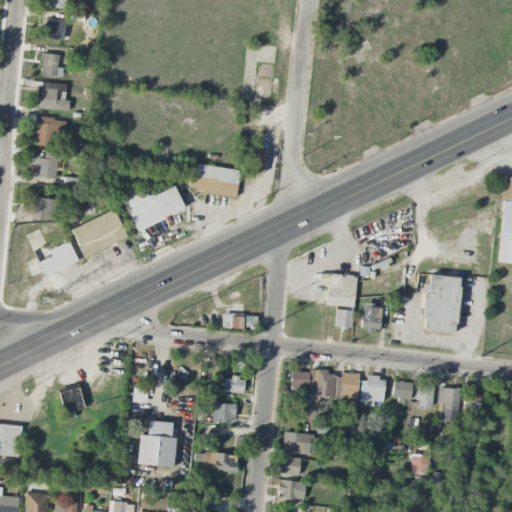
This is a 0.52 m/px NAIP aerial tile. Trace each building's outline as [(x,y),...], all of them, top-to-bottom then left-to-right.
[(65,0),(47,0),(46,7),(64,9),(65,0)] [(47,29),(47,39),(63,40),(64,20),(44,19),(44,29),(47,29)] [(58,55),(41,54),(40,76),(62,77),(62,69),(57,68),(58,55)] [(38,109),(67,112),(68,101),(64,101),(66,84),(41,82),(38,109)] [(38,118),(35,146),(52,147),(54,132),(63,133),(64,120),(38,118)] [(264,149),(243,148),(241,171),(262,173),(264,149)] [(56,179),(58,155),(44,153),(43,159),(36,158),(34,177),(56,179)] [(188,190),(235,197),(239,171),(192,164),(188,190)] [(496,263),(511,264),(511,178),(505,178),(496,263)] [(134,231),(184,211),(174,187),(144,198),(140,188),(120,196),(134,231)] [(31,220),(54,221),(55,199),(32,199),(31,220)] [(126,240),(113,210),(70,229),(83,259),(126,240)] [(37,263),(44,277),(77,261),(68,241),(48,251),(51,256),(37,263)] [(326,306),(353,307),(355,276),(327,274),(326,306)] [(421,332),(454,334),(459,278),(426,275),(421,332)] [(378,332),(380,309),(361,307),(360,331),(378,332)] [(352,312),(335,309),(333,327),(349,329),(352,312)] [(221,329),(242,329),(242,315),(221,314),(221,329)] [(256,317),(244,317),(244,328),(256,328),(256,317)] [(312,396),(331,398),(334,373),(309,370),(307,387),(313,387),(312,396)] [(308,373),(290,371),(288,387),(306,389),(308,373)] [(357,374),(339,373),(339,404),(356,405),(357,374)] [(219,391),(242,394),(244,380),(221,377),(219,391)] [(373,406),(373,402),(382,402),(383,379),(360,378),(358,405),(373,406)] [(410,400),(410,383),(392,382),(391,399),(410,400)] [(78,386),(58,391),(63,413),(83,409),(78,386)] [(417,386),(416,407),(431,408),(432,386),(417,386)] [(146,389),(132,388),(131,402),(145,404),(146,389)] [(435,421),(457,422),(458,389),(437,388),(435,421)] [(234,404),(210,404),(209,423),(233,423),(234,404)] [(343,420),(354,420),(354,407),(343,407),(343,420)] [(137,465),(173,467),(174,438),(170,438),(171,423),(147,422),(146,436),(138,435),(137,465)] [(20,426),(0,425),(0,456),(19,457),(20,426)] [(319,435),(282,434),(282,452),(318,454),(319,435)] [(358,443),(346,443),(346,459),(358,460),(358,443)] [(235,472),(236,454),(204,453),(203,471),(235,472)] [(409,472),(426,474),(428,457),(411,455),(409,472)] [(296,477),(299,459),(283,457),(281,475),(296,477)] [(277,498),(303,500),(304,483),(278,481),(277,498)] [(0,511),(16,511),(18,498),(0,495),(0,511)]
